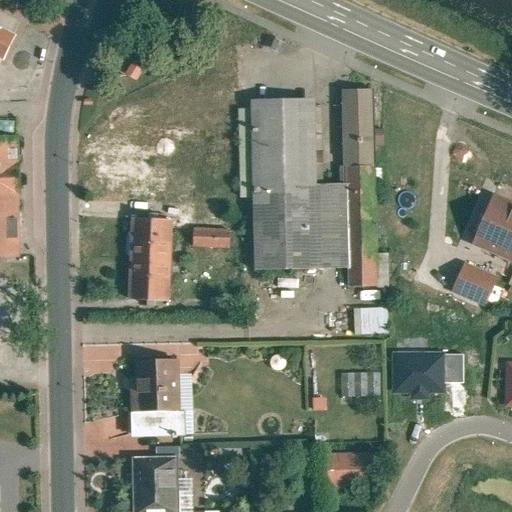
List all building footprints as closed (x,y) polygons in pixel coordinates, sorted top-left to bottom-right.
[(18,40),(0,31),(0,63),(6,66),(18,40)] [(345,168),(376,167),(375,93),(343,93),(345,168)] [(253,104),(256,272),(350,271),(348,187),(319,188),(317,103),(253,104)] [(18,141),(0,142),(0,263),(24,262),(18,141)] [(351,290),(379,289),(376,171),(348,172),(351,290)] [(511,205),(496,199),(476,250),(511,264),(511,205)] [(133,220),(131,259),(171,261),(173,221),(133,220)] [(230,231),(195,229),(194,249),(229,251),(230,231)] [(130,303),(170,304),(171,261),(131,259),(130,303)] [(500,279),(467,266),(454,296),(487,309),(500,279)] [(389,311),(355,312),(355,338),(390,336),(389,311)] [(444,352),(392,353),(392,395),(445,394),(444,352)] [(132,415),(182,413),(180,364),(137,365),(137,381),(131,381),(132,415)] [(382,397),(382,372),(341,372),(341,397),(382,397)] [(180,448),(157,448),(158,460),(180,459),(180,448)] [(373,456),(326,458),(327,491),(375,490),(373,456)] [(135,511),(179,511),(179,460),(134,461),(135,511)]
